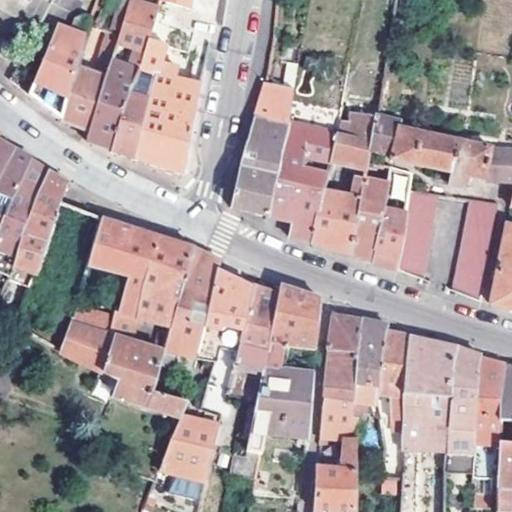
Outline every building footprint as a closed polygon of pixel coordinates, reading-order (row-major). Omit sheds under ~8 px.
[(134,1),(134,0),(123,0),(114,30),(123,34),(134,1)] [(151,0),(149,6),(157,8),(159,0),(151,0)] [(129,68),(113,63),(90,132),(87,142),(91,143),(111,150),(153,20),(157,8),(149,6),(134,1),(123,34),(122,37),(120,43),(126,45),(125,50),(130,52),(131,47),(135,48),(129,68)] [(71,31),(85,35),(92,19),(85,16),(75,20),(71,31)] [(153,71),(158,73),(166,47),(172,26),(153,20),(111,150),(111,153),(114,154),(134,161),(153,71)] [(33,100),(62,122),(76,69),(85,35),(71,31),(56,26),(28,96),(33,100)] [(176,27),(172,26),(166,47),(171,48),(176,27)] [(76,69),(62,122),(67,124),(90,132),(113,63),(120,43),(122,37),(109,33),(100,59),(102,60),(97,76),(76,69)] [(373,119),(384,121),(390,90),(397,91),(402,67),(395,63),(396,56),(384,53),(373,119)] [(157,168),(181,176),(199,80),(205,57),(194,54),(186,80),(158,73),(153,71),(134,161),(157,168)] [(296,92),(267,84),(258,108),(231,207),(264,216),(269,218),(288,129),(296,92)] [(341,138),(336,136),(335,142),(331,163),(350,167),(364,171),(365,164),(367,152),(372,123),(352,119),(346,144),(340,143),(341,138)] [(511,152),(489,152),(489,150),(399,131),(400,126),(384,121),(373,119),(372,123),(367,152),(377,155),(392,158),(392,162),(453,176),(450,189),(459,191),(465,187),(467,180),(486,183),(511,184),(511,152)] [(315,245),(326,190),(331,163),(335,142),(288,129),(269,218),(290,222),(293,223),(292,238),(315,245)] [(0,225),(29,162),(30,159),(7,147),(0,143),(0,225)] [(377,155),(367,152),(365,164),(375,167),(377,155)] [(38,167),(29,162),(0,225),(0,277),(7,280),(12,266),(47,172),(38,167)] [(365,164),(364,171),(350,255),(369,261),(374,262),(383,208),(388,170),(375,167),(365,164)] [(364,171),(350,167),(344,195),(326,190),(315,245),(321,246),(350,255),(364,171)] [(47,172),(12,266),(35,275),(61,204),(69,184),(67,183),(47,172)] [(400,270),(426,280),(439,197),(410,193),(407,214),(400,270)] [(482,301),(499,207),(471,202),(455,291),(482,301)] [(74,209),(61,204),(35,275),(26,298),(33,300),(37,289),(68,299),(68,302),(65,303),(58,329),(69,337),(74,326),(78,313),(88,273),(101,219),(74,209)] [(511,204),(511,210),(511,209),(511,229),(507,229),(493,306),(511,313),(511,312),(511,204)] [(407,214),(383,208),(374,262),(379,264),(400,270),(407,214)] [(74,326),(131,342),(138,320),(161,240),(155,238),(134,231),(101,219),(88,273),(114,279),(112,289),(123,291),(118,312),(115,311),(113,320),(78,313),(74,326)] [(161,240),(138,320),(169,329),(193,249),(161,240)] [(193,249),(169,329),(164,346),(194,354),(219,261),(215,259),(193,249)] [(234,268),(219,261),(194,354),(202,356),(212,358),(231,279),(234,268)] [(231,279),(212,358),(208,375),(206,382),(227,387),(228,388),(253,288),(231,279)] [(265,370),(271,370),(273,364),(280,365),(285,347),(315,350),(321,301),(286,289),(281,287),(279,298),(265,370)] [(274,296),(253,288),(228,388),(227,387),(226,391),(257,398),(259,399),(265,370),(279,298),(274,296)] [(361,322),(332,316),(328,362),(327,374),(325,389),(355,392),(361,322)] [(383,327),(361,322),(355,392),(351,416),(354,420),(357,421),(357,423),(383,425),(382,406),(384,399),(387,335),(387,327),(383,327)] [(119,381),(131,342),(74,326),(69,337),(62,350),(119,381)] [(404,338),(387,335),(384,399),(397,399),(409,399),(408,339),(404,338)] [(409,399),(409,414),(403,452),(405,453),(403,470),(425,471),(425,454),(448,455),(457,350),(421,342),(408,339),(409,399)] [(185,403),(159,392),(152,389),(155,378),(163,350),(131,342),(119,381),(112,397),(179,418),(180,416),(185,403)] [(457,350),(448,455),(448,456),(476,458),(479,359),(480,357),(476,356),(457,350)] [(212,358),(202,356),(199,372),(208,375),(212,358)] [(501,365),(479,359),(476,458),(473,485),(475,485),(475,491),(501,493),(503,443),(503,423),(504,369),(504,366),(501,365)] [(511,511),(511,369),(510,370),(504,369),(503,423),(511,423),(511,443),(503,443),(501,493),(500,511),(511,511)] [(247,451),(259,454),(262,454),(266,435),(307,441),(310,406),(313,374),(271,370),(265,370),(259,399),(257,398),(247,451)] [(152,389),(159,392),(162,381),(155,378),(152,389)] [(351,416),(355,392),(325,389),(321,445),(327,446),(327,441),(344,443),(341,467),(345,472),(319,469),(316,507),(315,511),(356,511),(358,461),(357,461),(357,423),(357,421),(354,420),(351,416)] [(397,414),(409,414),(409,399),(397,399),(397,414)] [(180,416),(179,418),(159,470),(204,480),(218,422),(180,416)] [(243,472),(255,475),(259,454),(247,451),(243,472)] [(389,470),(381,469),(380,498),(394,498),(395,482),(389,481),(389,470)]
